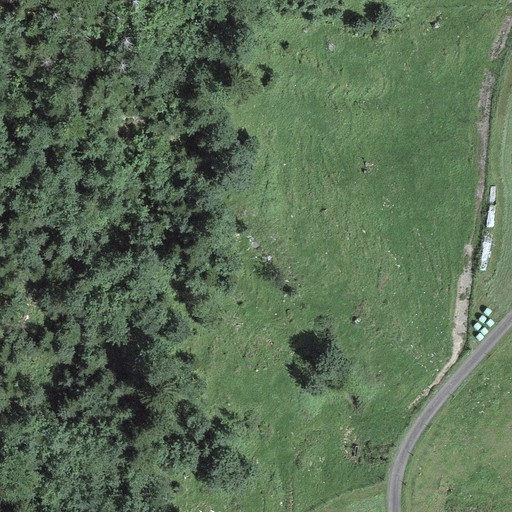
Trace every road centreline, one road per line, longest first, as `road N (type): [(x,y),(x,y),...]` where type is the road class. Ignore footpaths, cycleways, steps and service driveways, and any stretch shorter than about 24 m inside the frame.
road 1 (track): [(456,376),(489,72),(511,9)]
road 2 (track): [(511,317),(456,376),(402,456),(397,511)]
